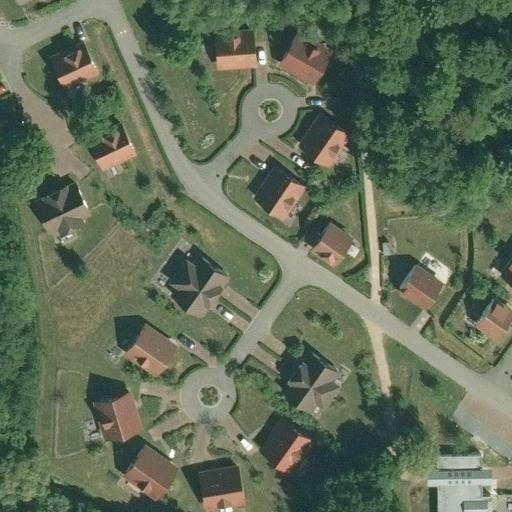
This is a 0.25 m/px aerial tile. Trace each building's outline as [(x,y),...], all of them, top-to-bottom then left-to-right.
[(219,50),(253,49),(252,19),(218,20),(219,50)] [(281,48),(313,69),(331,40),(300,20),(281,48)] [(52,46),(68,74),(100,56),(84,28),(52,46)] [(303,132),(328,148),(346,119),(321,103),(303,132)] [(89,128),(104,154),(136,137),(121,110),(89,128)] [(257,187),(282,203),(302,173),(277,157),(257,187)] [(78,170),(34,189),(47,219),(59,212),(64,222),(83,216),(78,203),(90,198),(78,170)] [(313,237),(336,251),(352,225),(329,211),(313,237)] [(191,255),(184,264),(216,287),(229,268),(207,251),(200,262),(191,255)] [(511,251),(503,265),(511,270),(511,251)] [(403,277),(427,293),(442,271),(418,255),(403,277)] [(216,287),(184,264),(177,273),(187,280),(180,290),(204,307),(216,287)] [(476,309),(495,326),(511,306),(511,300),(496,286),(476,309)] [(143,335),(170,354),(186,330),(160,312),(143,335)] [(331,354),(308,339),(295,360),(328,382),(333,374),(322,368),(331,354)] [(323,390),(328,382),(295,360),(282,379),(306,395),(313,384),(323,390)] [(107,429),(140,420),(130,384),(96,393),(107,429)] [(312,429),(281,411),(261,444),(292,463),(312,429)] [(158,487),(178,459),(146,437),(126,465),(158,487)] [(508,451),(434,453),(435,470),(436,511),(510,511),(509,483),(508,451)] [(244,498),(241,462),(203,465),(206,501),(244,498)]
